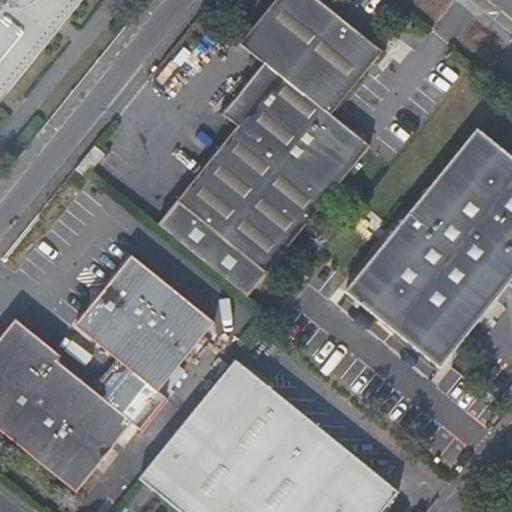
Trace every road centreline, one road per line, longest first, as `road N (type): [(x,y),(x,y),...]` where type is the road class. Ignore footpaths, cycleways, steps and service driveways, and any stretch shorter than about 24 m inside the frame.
road 1 (unknown): [(80,511),(207,378),(223,352),(225,321),(144,248),(109,229),(87,235),(20,307),(0,286)]
road 2 (residential): [(0,214),(178,0)]
